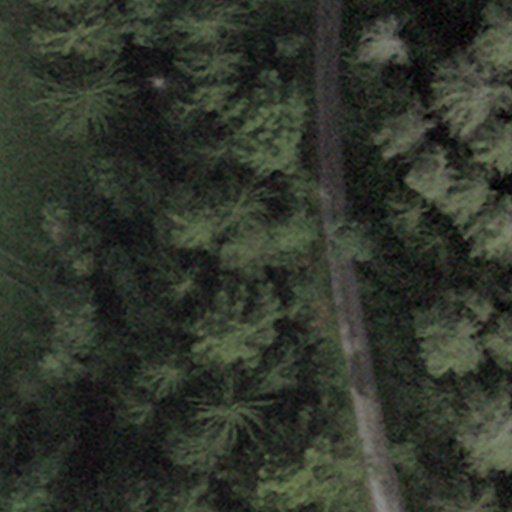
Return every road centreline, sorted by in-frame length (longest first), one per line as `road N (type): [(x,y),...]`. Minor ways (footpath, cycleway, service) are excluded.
road 1 (track): [(393,511),(341,196),(347,0)]
road 2 (track): [(66,511),(165,121)]
